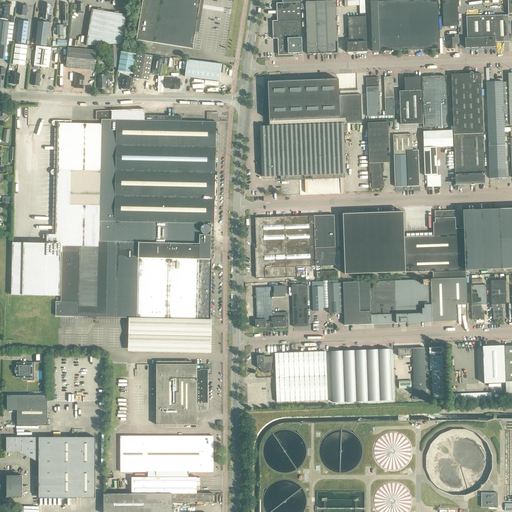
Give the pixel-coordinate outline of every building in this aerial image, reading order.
[(142,0),(136,41),(153,43),(193,49),(192,49),(200,0),(142,0)] [(359,0),(359,5),(360,14),(360,17),(351,17),(351,15),(348,15),(348,17),(349,43),(347,43),(347,53),(349,53),(367,52),(366,14),(365,5),(365,0),(359,0)] [(382,0),(382,2),(378,2),(371,2),(373,52),(439,50),(437,0),(425,0),(398,1),(397,0),(382,0)] [(457,0),(442,0),(444,27),(458,27),(457,0)] [(308,54),(338,53),(336,1),(306,2),(308,54)] [(277,3),(277,21),(301,20),(300,3),(282,3),(277,3)] [(44,4),(43,13),(44,14),(43,19),(48,19),(49,14),(50,14),(51,5),(44,4)] [(20,6),(19,15),(26,16),(27,13),(28,13),(28,12),(28,11),(27,10),(28,7),(26,6),(25,5),(24,5),(23,5),(22,6),(20,6)] [(1,6),(0,15),(0,18),(8,19),(10,7),(1,6)] [(92,9),(75,7),(69,43),(86,46),(92,9)] [(86,46),(104,45),(110,12),(104,12),(105,11),(103,11),(103,10),(99,9),(99,10),(98,10),(97,10),(92,9),(86,46)] [(110,12),(104,45),(122,45),(127,15),(122,14),(120,14),(120,13),(116,12),(116,13),(115,13),(110,12)] [(509,42),(508,18),(508,16),(466,17),(467,38),(465,38),(466,49),(487,48),(487,49),(490,49),(490,48),(496,48),(495,43),(509,42)] [(273,39),(277,39),(288,39),(302,38),(301,20),(277,21),(273,21),(273,39)] [(0,44),(6,45),(12,46),(15,23),(14,23),(11,23),(0,21),(0,44)] [(20,21),(17,43),(26,44),(29,22),(20,21)] [(39,22),(36,45),(47,46),(49,23),(39,22)] [(452,38),(448,38),(448,49),(456,49),(455,42),(459,42),(458,35),(452,35),(452,38)] [(302,56),(302,38),(288,39),(277,39),(278,57),(302,56)] [(25,66),(28,46),(16,44),(13,64),(25,66)] [(37,46),(35,56),(34,66),(49,68),(51,48),(37,46)] [(68,48),(66,68),(94,71),(96,51),(68,48)] [(121,52),(118,72),(133,74),(136,55),(121,52)] [(138,54),(133,79),(148,81),(153,57),(138,54)] [(152,72),(153,73),(159,74),(161,74),(163,58),(154,56),(152,72)] [(187,60),(185,77),(220,81),(222,64),(187,60)] [(18,85),(20,74),(12,73),(10,84),(12,84),(13,85),(15,85),(16,85),(18,85)] [(33,73),(32,85),(39,86),(40,74),(33,73)] [(452,75),(454,135),(483,134),(481,74),(473,74),(473,73),(472,73),(471,73),(470,73),(470,74),(452,75)] [(509,83),(503,83),(504,110),(501,110),(501,114),(504,114),(504,126),(511,125),(511,73),(508,74),(509,83)] [(98,75),(99,89),(106,89),(106,80),(113,80),(113,75),(98,75)] [(76,76),(75,88),(83,89),(84,76),(76,76)] [(422,77),(423,116),(423,128),(448,127),(448,115),(446,76),(440,77),(422,77)] [(132,79),(123,77),(121,89),(124,89),(123,90),(128,91),(128,90),(130,90),(132,79)] [(422,124),(421,77),(404,78),(405,92),(400,92),(401,125),(422,124)] [(379,78),(366,78),(368,117),(380,117),(379,78)] [(269,127),(260,127),(261,153),(262,177),(281,176),(281,181),(299,180),(299,175),(318,175),(318,179),(340,178),(340,174),(345,174),(344,133),(348,132),(348,124),(362,124),(361,95),(339,96),(339,79),(268,82),(269,127)] [(385,98),(394,98),(393,79),(384,79),(385,98)] [(171,89),(173,89),(178,90),(178,88),(180,88),(180,86),(181,86),(182,85),(182,84),(182,83),(181,82),(180,82),(180,80),(165,80),(165,88),(171,88),(171,89)] [(506,178),(504,126),(504,114),(501,114),(501,110),(504,110),(503,83),(503,82),(486,82),(490,179),(506,178)] [(395,116),(394,98),(385,98),(386,117),(395,116)] [(199,244),(200,224),(214,224),(216,122),(181,122),(182,117),(147,116),(144,116),(144,110),(111,111),(111,110),(97,111),(97,120),(102,120),(101,171),(67,170),(53,170),(52,171),(51,172),(51,173),(52,175),(53,175),(57,175),(56,221),(56,235),(47,235),(47,243),(12,243),(12,295),(61,296),(61,302),(56,302),(56,316),(79,317),(129,318),(157,319),(157,324),(158,324),(160,325),(162,324),(165,325),(167,324),(170,325),(172,324),(175,325),(177,324),(188,325),(188,320),(211,320),(212,260),(202,259),(203,244),(199,244)] [(370,170),(383,169),(383,163),(390,163),(388,122),(368,123),(369,170),(370,170)] [(437,175),(436,147),(453,147),(452,130),(423,131),(425,176),(427,176),(428,186),(431,186),(431,184),(440,183),(440,175),(437,175)] [(485,184),(483,134),(454,135),(456,185),(485,184)] [(418,150),(412,151),(412,135),(393,135),(395,187),(408,187),(419,187),(418,150)] [(383,169),(370,170),(370,174),(372,174),(372,189),(384,188),(383,169)] [(403,212),(343,214),(345,274),(403,272),(433,271),(433,277),(466,276),(466,270),(511,268),(511,208),(463,210),(464,229),(456,229),(455,211),(435,211),(435,219),(435,223),(433,223),(434,236),(432,236),(429,236),(428,236),(424,237),(423,237),(420,237),(419,237),(415,237),(411,237),(410,237),(407,237),(404,237),(403,212)] [(314,216),(296,217),(285,217),(286,247),(315,246),(314,216)] [(316,267),(336,266),(334,216),(314,216),(315,246),(316,267)] [(286,268),(286,247),(285,217),(264,218),(264,223),(268,223),(268,243),(275,243),(275,248),(276,268),(286,268)] [(264,218),(255,219),(256,248),(275,248),(275,243),(268,243),(268,223),(264,223),(264,218)] [(256,269),(256,278),(256,279),(296,277),(296,267),(316,267),(315,246),(286,247),(286,268),(276,268),(256,269)] [(275,248),(256,248),(255,249),(256,269),(276,268),(275,248)] [(395,281),(396,322),(396,324),(409,323),(416,323),(430,322),(432,322),(457,321),(456,305),(467,305),(466,278),(431,280),(425,280),(414,280),(395,281)] [(312,282),(312,288),(313,311),(313,312),(324,311),(327,311),(329,311),(328,284),(333,284),(338,284),(338,280),(328,281),(312,282)] [(505,280),(491,281),(492,305),(492,306),(492,309),(493,308),(494,320),(499,319),(499,318),(503,318),(503,308),(501,308),(501,305),(506,304),(505,280)] [(343,284),(344,304),(344,313),(345,325),(355,325),(360,325),(376,324),(384,324),(393,324),(393,322),(396,322),(395,281),(370,282),(359,283),(343,283),(343,284)] [(344,313),(344,304),(343,284),(341,284),(338,284),(333,284),(328,284),(329,311),(330,314),(335,314),(340,314),(342,314),(344,313)] [(292,294),(293,327),(294,327),(308,326),(308,327),(309,327),(308,306),(307,285),(292,285),(292,294)] [(471,286),(472,306),(472,321),(484,320),(483,312),(481,312),(481,305),(487,305),(486,285),(471,286)] [(266,324),(270,324),(273,324),(273,328),(287,328),(287,324),(288,323),(288,313),(287,313),(272,314),(271,298),(287,297),(287,287),(256,288),(257,322),(256,322),(256,328),(266,328),(266,324)] [(157,319),(129,318),(128,352),(211,353),(212,320),(211,320),(188,320),(188,325),(177,324),(175,325),(172,324),(170,325),(167,324),(165,325),(162,324),(160,325),(158,324),(157,324),(157,319)] [(511,346),(504,347),(504,346),(482,346),(484,384),(506,383),(506,382),(511,382),(511,346)] [(442,347),(428,347),(428,353),(429,353),(430,358),(430,371),(431,371),(433,399),(444,399),(447,399),(446,377),(448,377),(448,369),(442,369),(442,353),(442,347)] [(425,348),(412,349),(413,349),(414,397),(412,397),(412,400),(414,400),(426,399),(426,378),(425,348)] [(391,350),(331,352),(333,403),(393,401),(391,350)] [(288,353),(275,354),(275,357),(275,363),(276,397),(277,402),(328,400),(328,395),(326,352),(310,352),(304,353),(289,353),(288,353)] [(35,353),(35,363),(43,363),(43,353),(35,353)] [(264,356),(257,356),(257,364),(257,368),(260,368),(260,370),(262,372),(263,373),(265,374),(268,374),(269,373),(271,372),(272,370),(272,368),(272,363),(275,363),(275,357),(264,357),(264,356)] [(22,362),(22,364),(17,364),(17,369),(16,369),(16,373),(17,373),(17,378),(22,378),(22,379),(23,380),(26,380),(27,379),(27,378),(32,378),(34,378),(34,364),(32,364),(26,364),(26,362),(22,362)] [(156,365),(156,425),(197,426),(197,411),(200,411),(200,412),(208,412),(208,370),(200,370),(200,371),(197,371),(197,365),(156,365)] [(398,381),(398,389),(411,389),(411,381),(398,381)] [(47,395),(7,395),(7,411),(17,411),(17,426),(48,426),(47,395)] [(319,449),(319,452),(319,453),(320,458),(322,461),(324,465),(327,468),(330,470),(334,472),(338,473),(342,473),(347,473),(350,471),(354,469),(357,466),(360,463),(362,459),(363,455),(363,451),(363,447),(362,443),(360,439),(357,436),(354,433),(350,431),(346,430),(342,429),(338,429),(334,430),(330,432),(327,435),(324,438),(322,441),(320,445),(319,449)] [(283,473),(285,474),(287,474),(291,473),(295,472),(299,469),(302,467),(304,463),(306,460),(307,456),(308,452),(307,447),(306,443),(304,440),(302,436),(298,434),(295,432),(291,430),(287,430),(283,430),(278,431),(275,433),(271,435),(268,438),(266,442),(265,445),(264,450),(264,454),(265,458),(266,462),(268,465),(271,468),(275,471),(279,472),(283,473)] [(472,493),(476,490),(479,487),(483,484),(485,479),(488,475),(489,470),(489,466),(489,461),(488,455),(486,449),(483,445),(480,441),(477,438),(474,436),(470,434),(464,432),(457,431),(453,432),(447,433),(441,436),(437,439),(433,442),(429,448),(427,454),(425,460),(425,466),(426,471),(428,477),(431,482),(435,486),(439,490),(442,492),(448,495),(453,496),(458,496),(462,495),(467,494),(472,493)] [(374,450),(374,451),(374,454),(375,458),(377,461),(379,464),(382,467),(385,469),(389,470),(393,471),(397,471),(401,470),(404,468),(407,465),(410,462),(412,459),(413,455),(413,452),(413,448),(411,444),(409,441),(407,438),(404,435),(400,433),(396,432),(393,432),(389,433),(385,434),(382,436),(379,439),(377,442),(375,446),(374,450)] [(20,452),(20,438),(6,437),(6,452),(20,452)] [(20,438),(20,452),(39,463),(39,498),(95,498),(95,437),(39,438),(21,438),(20,438)] [(121,437),(121,472),(142,472),(148,472),(148,478),(189,478),(189,472),(213,472),(213,437),(142,437),(121,437)] [(7,498),(23,498),(23,475),(17,475),(17,473),(12,473),(12,475),(7,475),(7,498)] [(132,494),(197,494),(197,478),(132,478),(132,494)] [(305,511),(306,510),(307,506),(308,502),(307,497),(306,493),(304,490),(302,486),(298,484),(295,482),(291,480),(287,480),(285,480),(283,480),(278,481),(275,483),(271,485),(268,488),(266,492),(265,496),(264,500),(264,501),(264,504),(265,508),(266,511),(305,511)] [(409,511),(411,509),(412,505),(413,502),(412,498),(411,494),(409,491),(407,488),(404,486),(400,484),(396,483),(392,483),(388,483),(385,485),(381,487),(379,490),(376,493),(375,496),(374,500),(374,504),(375,508),(377,511),(376,511),(409,511)] [(315,492),(315,509),(366,509),(366,492),(315,492)] [(498,493),(481,493),(481,508),(498,508),(498,493)] [(104,494),(104,502),(103,511),(172,511),(172,502),(213,502),(213,494),(197,494),(132,494),(104,494)]
